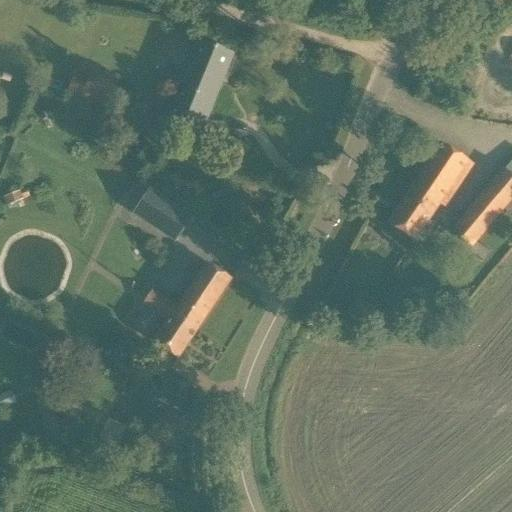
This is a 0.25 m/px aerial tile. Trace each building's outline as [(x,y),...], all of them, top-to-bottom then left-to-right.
[(197,42),(189,61),(165,119),(199,133),(230,56),(197,42)] [(498,72),(492,104),(511,107),(511,51),(498,49),(494,71),(498,72)] [(76,73),(69,92),(66,99),(103,113),(115,81),(91,72),(89,78),(76,73)] [(216,132),(208,149),(240,165),(248,147),(216,132)] [(441,144),(417,181),(448,201),(472,165),(441,144)] [(504,170),(452,232),(467,245),(471,248),(511,198),(511,176),(505,170),(504,170)] [(443,208),(448,201),(417,181),(388,224),(413,241),(431,214),(429,213),(436,203),(443,208)] [(191,219),(147,190),(131,214),(175,244),(191,219)] [(230,280),(213,268),(206,263),(176,308),(153,293),(144,305),(169,321),(153,344),(176,359),(230,280)] [(134,355),(123,348),(116,344),(102,364),(121,376),(134,355)] [(100,434),(118,443),(125,426),(108,418),(100,434)]
